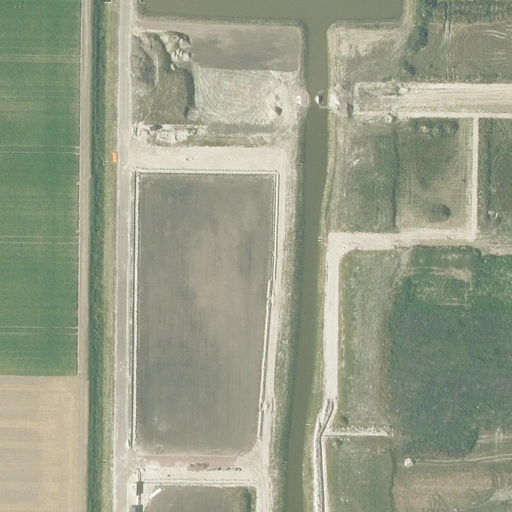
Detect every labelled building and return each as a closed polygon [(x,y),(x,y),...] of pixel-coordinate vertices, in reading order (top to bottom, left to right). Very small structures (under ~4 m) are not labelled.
[(159,47),(159,99),(206,100),(206,97),(215,98),(214,104),(218,104),(218,100),(258,100),(258,105),(264,105),(264,98),(259,98),(259,64),(264,64),(265,42),(169,41),(169,48),(159,47)] [(357,59),(356,68),(363,68),(363,76),(381,76),(381,67),(392,67),(392,50),(380,49),(380,51),(363,51),(363,59),(357,59)] [(401,50),(401,63),(407,63),(407,76),(419,76),(419,52),(408,52),(408,50),(401,50)] [(419,52),(419,76),(419,75),(431,75),(431,63),(437,63),(437,50),(430,50),(430,53),(419,52)] [(449,50),(449,63),(455,63),(455,76),(467,76),(467,53),(456,53),(456,50),(449,50)] [(467,53),(467,76),(479,76),(479,63),(485,63),(485,51),(478,51),(478,53),(467,53)] [(497,51),(497,64),(503,64),(503,76),(511,76),(511,53),(504,53),(504,51),(497,51)] [(402,138),(402,151),(409,151),(409,148),(420,148),(420,124),(420,126),(408,125),(408,138),(402,138)] [(420,124),(420,148),(431,148),(431,151),(438,151),(438,138),(432,138),(432,125),(420,124)] [(484,139),(484,151),(490,152),(490,149),(502,149),(502,125),(490,125),(490,139),(484,139)] [(502,125),(502,149),(511,149),(511,126),(502,127),(502,125)] [(483,206),(507,206),(507,195),(510,195),(510,188),(497,188),(497,194),(484,194),(484,206),(483,206)] [(401,200),(401,212),(407,213),(407,225),(418,225),(418,226),(419,226),(419,202),(408,202),(408,200),(401,200)] [(419,202),(419,226),(431,226),(431,213),(437,213),(437,200),(431,200),(430,203),(419,202)] [(483,206),(483,218),(497,218),(497,224),(509,224),(509,218),(507,218),(507,206),(483,206)] [(422,274),(422,281),(425,281),(424,292),(448,293),(448,281),(435,280),(435,274),(422,274)] [(422,304),(422,310),(435,310),(435,305),(447,305),(447,293),(448,293),(424,292),(424,304),(422,304)] [(452,325),(452,336),(475,337),(475,325),(452,325)] [(452,336),(452,347),(474,347),(474,337),(475,337),(452,336)] [(452,347),(452,358),(474,358),(474,347),(452,347)] [(452,358),(452,369),(474,369),(474,358),(452,358)] [(452,369),(452,380),(474,380),(474,369),(452,369)] [(452,380),(452,390),(475,391),(475,390),(474,390),(474,380),(452,380)] [(452,390),(451,402),(475,402),(475,391),(452,390)] [(396,459),(396,472),(403,472),(403,469),(414,469),(414,446),(402,445),(402,459),(396,459)] [(414,446),(414,469),(425,469),(425,472),(432,472),(432,459),(426,459),(426,447),(415,447),(415,446),(414,446)] [(444,460),(444,472),(451,472),(451,470),(462,470),(462,446),(462,447),(450,447),(450,460),(444,460)] [(462,446),(462,470),(473,470),(473,472),(480,473),(480,460),(474,460),(475,446),(462,446)] [(144,487),(144,498),(163,498),(169,498),(169,494),(163,494),(163,487),(144,487)] [(178,487),(177,506),(185,506),(184,511),(188,511),(189,506),(189,487),(178,487)] [(189,487),(189,506),(196,507),(195,511),(199,511),(200,507),(200,487),(189,487)] [(200,487),(200,507),(207,507),(206,511),(210,511),(211,487),(200,487)] [(211,487),(210,511),(214,511),(215,507),(222,507),(222,487),(211,487)] [(222,507),(221,511),(225,511),(226,507),(233,507),(233,488),(222,487),(222,507)] [(233,507),(232,511),(236,511),(237,507),(244,507),(244,488),(233,488),(233,507)] [(244,507),(243,511),(247,511),(248,507),(255,507),(255,488),(244,488),(244,507)] [(144,498),(144,509),(163,509),(169,509),(169,505),(163,505),(163,498),(144,498)]
